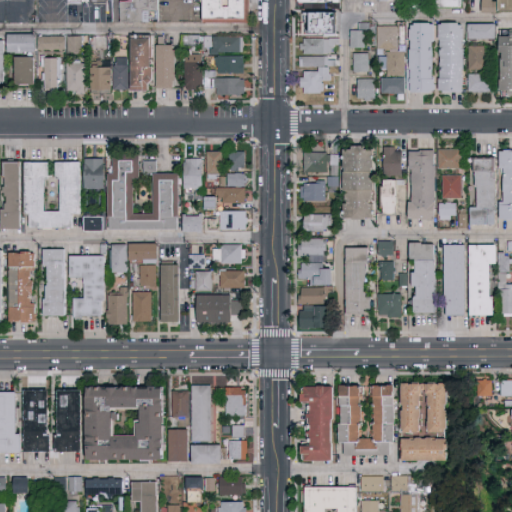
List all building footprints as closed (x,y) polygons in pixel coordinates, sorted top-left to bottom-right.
[(145,22),(123,23),(123,0),(161,0),(161,8),(144,8),(145,22)] [(236,11),(208,12),(207,0),(248,0),(248,11),(236,11)] [(511,0),(511,11),(499,11),(498,0),(511,0)] [(352,46),(368,46),(369,22),(359,21),(359,29),(353,28),(352,46)] [(438,22),(415,22),(416,90),(439,90),(438,22)] [(468,90),(468,22),(445,22),(444,90),(468,90)] [(500,22),(473,22),(473,38),(501,37),(500,22)] [(401,25),(380,25),(380,48),(400,48),(401,25)] [(13,32),(13,51),(40,51),(40,33),(13,32)] [(202,34),(185,33),(185,44),(202,45),(202,34)] [(68,34),(41,35),(42,49),(69,48),(68,34)] [(70,35),(70,51),(85,51),(85,35),(70,35)] [(244,35),(207,35),(207,46),(213,46),(213,52),(244,52),(244,35)] [(153,89),(153,82),(158,82),(159,36),(138,36),(137,89),(153,89)] [(332,37),(305,38),(305,53),(333,52),(332,37)] [(0,82),(9,82),(9,38),(0,38),(0,82)] [(180,86),(179,43),(161,43),(161,86),(180,86)] [(488,68),(488,45),(471,44),(471,68),(488,68)] [(408,73),(407,50),(390,51),(390,74),(408,73)] [(188,87),(217,86),(217,69),(204,69),(204,52),(187,53),(188,87)] [(372,52),(356,52),(356,71),(372,70),(372,52)] [(247,71),(247,54),(220,55),(220,72),(247,71)] [(20,83),(39,83),(38,55),(20,55),(20,83)] [(332,55),(303,55),(303,65),(320,66),(320,70),(305,70),(304,92),(326,92),(326,80),(331,80),(332,55)] [(47,56),(48,88),(64,88),(63,56),(47,56)] [(132,56),(118,56),(118,65),(95,65),(95,92),(114,93),(114,88),(131,88),(132,56)] [(70,90),(79,90),(79,93),(89,93),(89,62),(69,62),(70,90)] [(472,91),(490,90),(490,72),(471,72),(472,91)] [(248,77),(218,76),(218,93),(247,94),(248,77)] [(408,77),(385,76),(384,91),(407,92),(408,77)] [(379,77),(361,77),(361,99),(379,98),(379,77)] [(349,217),(377,217),(378,145),(349,144),(349,217)] [(397,150),(397,146),(387,145),(386,174),(405,174),(405,150),(397,150)] [(464,148),(440,147),(440,167),(464,167),(464,148)] [(439,149),(415,149),(415,200),(413,200),(413,218),(440,217),(439,149)] [(225,150),(210,150),(210,176),(226,176),(225,150)] [(247,168),(247,150),(231,150),(231,169),(247,168)] [(306,170),(331,171),(331,174),(340,175),(340,152),(307,151),(306,170)] [(183,171),(158,171),(158,212),(138,212),(138,177),(144,177),(144,154),(117,154),(117,173),(112,173),(113,228),(184,228),(183,171)] [(88,188),(108,188),(107,157),(87,157),(88,188)] [(206,157),(187,157),(188,187),(206,186),(206,157)] [(500,223),(500,157),(481,157),(481,208),(475,208),(475,223),(500,223)] [(6,228),(26,227),(24,160),(9,161),(10,208),(6,208),(6,228)] [(85,161),(61,161),(61,178),(65,178),(65,210),(50,210),(50,176),(54,176),(54,161),(29,161),(29,214),(31,214),(31,226),(77,227),(77,213),(85,213),(85,161)] [(231,171),(230,185),(248,185),(248,172),(231,171)] [(445,197),(464,197),(464,174),(445,174),(445,197)] [(329,176),(329,187),(341,187),(341,176),(329,176)] [(400,212),(400,189),(404,189),(404,178),(385,179),(385,212),(400,212)] [(328,200),(328,182),(303,181),(303,199),(328,200)] [(248,201),(248,186),(219,187),(220,196),(225,195),(225,202),(248,201)] [(209,204),(220,205),(220,195),(210,195),(209,204)] [(458,217),(459,202),(441,201),(441,217),(458,217)] [(223,229),(250,229),(250,209),(223,210),(223,229)] [(332,213),(308,213),(307,230),(332,230),(332,213)] [(188,230),(207,230),(207,214),(188,214),(188,230)] [(89,230),(108,230),(109,216),(89,215),(89,230)] [(337,284),(337,268),(326,268),(326,238),(302,238),(302,254),(315,254),(315,261),(303,261),(303,277),(313,277),(313,284),(337,284)] [(381,240),(381,254),(396,254),(396,240),(381,240)] [(164,242),(135,242),(134,258),(163,258),(164,242)] [(419,312),(440,312),(440,242),(416,242),(416,257),(420,257),(420,271),(416,271),(416,284),(419,284),(419,312)] [(132,243),(116,243),(116,271),(133,270),(132,243)] [(245,243),(225,243),(225,247),(216,247),(216,262),(246,261),(245,243)] [(470,243),(450,244),(451,314),(472,314),(470,243)] [(498,314),(497,263),(501,262),(501,243),(474,244),(476,314),(498,314)] [(372,246),(351,246),(351,313),(376,313),(376,293),(372,293),(372,246)] [(0,320),(9,321),(9,313),(11,313),(10,249),(0,248),(0,320)] [(51,264),(50,315),(70,315),(70,248),(48,248),(48,264),(51,264)] [(14,321),(39,321),(39,252),(14,251),(14,321)] [(208,267),(207,253),(192,253),(192,267),(208,267)] [(109,254),(75,255),(75,276),(89,276),(89,297),(79,297),(79,315),(110,315),(109,254)] [(511,312),(511,282),(509,283),(509,271),(511,271),(511,260),(511,254),(504,254),(503,312),(511,312)] [(396,261),(382,260),(381,279),(396,279),(396,261)] [(160,264),(143,263),(142,283),(159,283),(160,264)] [(184,321),(185,264),(166,263),(165,320),(184,321)] [(198,290),(216,290),(216,270),(199,269),(198,290)] [(249,269),(224,270),(224,287),(249,286),(249,269)] [(111,294),(112,323),(132,323),(131,285),(122,286),(122,293),(111,294)] [(328,286),(302,286),(302,303),(328,303),(328,286)] [(155,290),(136,291),(137,320),(156,320),(155,290)] [(404,315),(404,293),(381,292),(381,314),(404,315)] [(200,294),(201,323),(237,322),(237,314),(246,314),(246,299),(237,299),(237,293),(200,294)] [(333,304),(304,305),(304,327),(334,327),(333,304)] [(495,378),(480,378),(480,394),(495,394),(495,378)] [(408,431),(427,431),(427,393),(434,393),(435,431),(454,431),(454,382),(408,382),(408,431)] [(195,441),(214,440),(213,384),(194,384),(195,441)] [(402,385),(380,384),(379,437),(367,437),(368,384),(346,384),(345,442),(350,442),(350,454),(384,454),(385,440),(401,441),(402,385)] [(340,460),(340,385),(309,385),(309,401),(312,401),(312,423),(317,423),(317,445),(310,445),(310,460),(340,460)] [(193,459),(193,428),(173,428),(173,386),(97,386),(97,460),(193,459)] [(230,415),(249,414),(249,387),(229,387),(230,415)] [(56,451),(56,389),(31,389),(32,451),(56,451)] [(88,389),(63,389),(65,451),(89,450),(88,389)] [(175,416),(181,416),(181,426),(192,426),(192,389),(174,389),(175,416)] [(0,450),(0,451),(26,452),(26,433),(22,433),(23,391),(1,391),(0,450)] [(250,424),(225,424),(225,437),(232,436),(232,459),(250,459),(250,424)] [(455,459),(454,437),(407,437),(407,460),(455,459)] [(196,463),(226,462),(225,444),(196,444),(196,463)] [(364,490),(387,490),(387,474),(364,475),(364,490)] [(415,475),(395,474),(395,490),(414,490),(415,475)] [(0,489),(11,490),(11,477),(0,476),(0,489)] [(85,476),(71,476),(71,491),(85,491),(85,476)] [(193,476),(192,502),(207,502),(207,490),(217,490),(218,477),(193,476)] [(249,494),(248,476),(222,476),(223,494),(249,494)] [(19,493),(34,493),(35,477),(19,477),(19,493)] [(128,494),(128,478),(90,477),(90,497),(115,498),(115,493),(128,494)] [(161,511),(162,480),(136,481),(136,500),(146,500),(146,511),(161,511)] [(361,511),(362,486),(310,486),(310,511),(330,511),(331,507),(344,507),(343,511),(361,511)] [(403,511),(426,511),(426,505),(421,505),(421,493),(403,493),(403,511)] [(381,511),(381,499),(364,500),(364,511),(381,511)] [(80,511),(81,501),(61,500),(60,511),(80,511)] [(248,511),(248,500),(221,501),(221,511),(248,511)] [(11,511),(12,503),(0,502),(0,511),(11,511)] [(181,511),(182,503),(169,504),(169,511),(181,511)]
